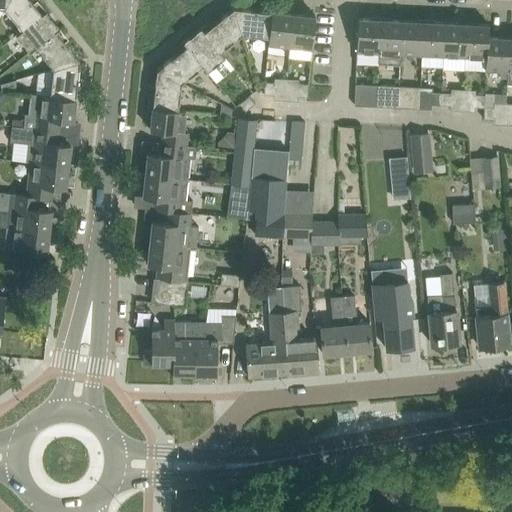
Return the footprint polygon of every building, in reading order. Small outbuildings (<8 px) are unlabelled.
[(9,0),(6,7),(23,28),(24,29),(47,10),(41,3),(37,6),(32,0),(9,0)] [(264,9),(234,6),(243,33),(270,36),(271,36),(273,10),(274,6),(264,5),(264,9)] [(243,33),(234,6),(211,25),(208,21),(201,26),(221,50),(222,50),(243,33)] [(60,27),(47,10),(24,29),(23,28),(17,33),(32,51),(37,46),(60,27)] [(269,43),(270,43),(268,54),(290,57),(291,46),(295,13),(273,10),(271,36),(270,36),(269,43)] [(295,13),(291,46),(290,57),(311,59),(312,48),(313,48),(316,15),(295,13)] [(357,50),(378,51),(379,51),(381,18),(359,17),(357,50)] [(402,19),(381,18),(379,51),(378,51),(378,62),(400,63),(401,52),(402,19)] [(424,20),(402,19),(401,52),(422,53),(424,20)] [(422,53),(443,54),(445,21),(424,20),(422,53)] [(443,54),(465,55),(467,22),(445,21),(443,54)] [(467,22),(465,55),(487,56),(488,35),(489,35),(489,23),(467,22)] [(201,26),(185,40),(204,64),(203,64),(208,70),(226,55),(222,50),(221,50),(201,26)] [(66,33),(60,27),(37,46),(54,67),(80,59),(62,36),(66,33)] [(510,36),(489,35),(488,35),(487,56),(486,69),(501,70),(501,77),(507,78),(508,70),(510,36)] [(180,49),(157,68),(183,81),(203,64),(204,64),(185,40),(177,46),(180,49)] [(76,98),(81,99),(82,89),(77,89),(80,59),(54,67),(52,94),(52,95),(76,98)] [(180,109),(180,108),(183,81),(157,68),(154,97),(149,97),(148,106),(153,107),(153,106),(180,109)] [(265,81),(265,89),(265,94),(274,94),(275,82),(265,81)] [(299,83),(298,96),(308,96),(309,83),(299,83)] [(376,105),(377,84),(356,83),(355,104),(376,105)] [(398,107),(399,85),(377,84),(376,105),(389,107),(398,107)] [(420,86),(399,85),(398,107),(419,108),(420,86)] [(433,91),(432,104),(441,104),(442,92),(433,91)] [(52,95),(52,94),(31,92),(29,113),(25,113),(24,126),(59,130),(61,118),(74,120),(76,98),(52,95)] [(452,92),(442,92),(441,104),(451,105),(452,92)] [(484,106),(485,105),(485,94),(476,93),(475,106),(484,106)] [(250,95),(240,103),(246,110),(256,102),(250,95)] [(494,106),(485,105),(484,106),(484,118),(493,118),(494,106)] [(187,109),(180,108),(180,109),(153,106),(153,107),(150,128),(163,130),(162,141),(188,144),(189,132),(185,131),(187,109)] [(247,117),(238,116),(235,149),(254,151),(257,118),(247,117)] [(30,160),(30,161),(69,165),(71,143),(58,141),(59,130),(24,126),(12,124),(11,140),(27,142),(25,160),(30,160)] [(218,145),(234,147),(236,131),(228,130),(219,141),(218,145)] [(413,171),(433,169),(431,133),(410,134),(413,171)] [(148,151),(146,173),(188,177),(191,157),(196,158),(197,146),(188,145),(188,144),(162,141),(161,152),(148,151)] [(231,183),(250,185),(251,175),(254,151),(235,149),(231,183)] [(389,157),(390,171),(408,169),(407,155),(389,157)] [(497,156),(483,157),(485,187),(500,186),(497,156)] [(69,165),(30,161),(27,194),(40,196),(52,197),(54,185),(66,187),(69,165)] [(155,208),(161,209),(180,210),(191,211),(193,200),(186,199),(188,177),(146,173),(143,195),(156,196),(155,208)] [(5,191),(0,190),(0,209),(8,210),(6,225),(50,230),(52,208),(52,197),(40,196),(27,194),(16,193),(5,191)] [(283,236),(284,236),(285,212),(284,212),(286,196),(267,195),(265,211),(256,210),(254,235),(283,237),(283,236)] [(476,221),(475,207),(475,202),(453,203),(453,208),(454,222),(476,221)] [(184,245),(192,245),(197,246),(199,225),(191,224),(192,211),(191,211),(180,210),(161,209),(160,220),(153,219),(150,240),(184,245)] [(288,212),(285,212),(284,236),(293,236),(311,236),(312,221),(313,214),(288,213),(288,212)] [(339,221),(339,236),(366,236),(366,213),(339,213),(339,221)] [(339,221),(312,221),(311,236),(311,243),(324,243),(339,243),(339,236),(339,221)] [(47,252),(50,230),(6,225),(4,247),(47,252)] [(491,229),(493,242),(507,240),(505,227),(491,229)] [(159,264),(158,270),(158,277),(163,277),(188,280),(189,273),(192,245),(184,245),(150,240),(148,263),(159,264)] [(292,268),(282,268),(282,282),(292,282),(292,268)] [(241,274),(221,272),(220,284),(239,286),(241,274)] [(442,294),(428,295),(432,343),(460,341),(457,310),(456,310),(453,272),(441,273),(442,294)] [(163,277),(162,288),(187,291),(188,280),(163,277)] [(489,282),(491,294),(492,304),(476,306),(480,346),(510,343),(508,323),(504,280),(489,282)] [(299,328),(298,310),(301,310),(299,284),(281,286),(282,310),(283,310),(285,340),(284,341),(286,372),(319,370),(317,338),(295,339),(294,328),(299,328)] [(161,302),(180,304),(185,305),(187,291),(162,288),(161,302)] [(354,295),(343,296),(348,351),(372,349),(370,321),(357,322),(354,295)] [(321,325),(322,333),(324,353),(348,351),(343,296),(331,297),(334,324),(321,325)] [(414,345),(412,325),(411,312),(398,314),(396,297),(383,299),(384,317),(386,348),(414,345)] [(283,310),(282,310),(269,311),(270,330),(276,330),(277,340),(246,342),(248,375),(286,372),(284,341),(285,340),(283,310)] [(234,342),(234,336),(236,313),(223,313),(222,321),(207,320),(206,324),(196,324),(196,372),(218,373),(218,342),(234,342)] [(175,336),(175,320),(175,318),(164,318),(164,328),(152,327),(152,350),(145,350),(144,362),(173,363),(175,336)] [(206,324),(207,320),(175,320),(175,336),(173,363),(173,372),(196,372),(196,324),(206,324)]
